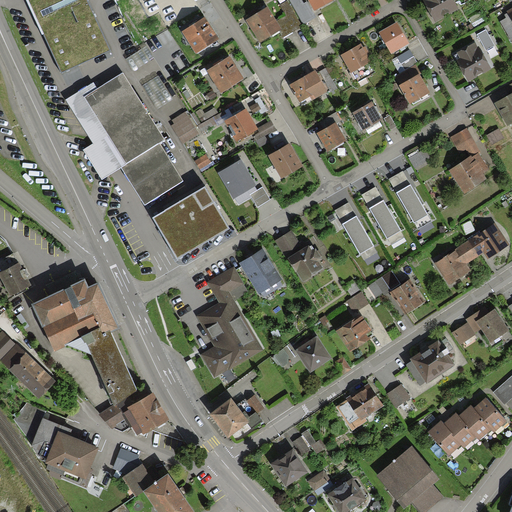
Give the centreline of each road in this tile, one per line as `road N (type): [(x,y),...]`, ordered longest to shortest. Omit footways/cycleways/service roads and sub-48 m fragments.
road 1 (residential): [(224,464),(511,272)]
road 2 (primary): [(102,252),(0,30)]
road 3 (residential): [(126,300),(330,187)]
road 4 (primary): [(224,464),(167,385),(126,300)]
road 5 (residential): [(268,81),(399,2)]
road 6 (residential): [(330,187),(463,114)]
road 7 (residential): [(399,2),(463,114)]
road 8 (unclassified): [(0,181),(83,252),(102,252)]
road 9 (residential): [(268,81),(330,187)]
